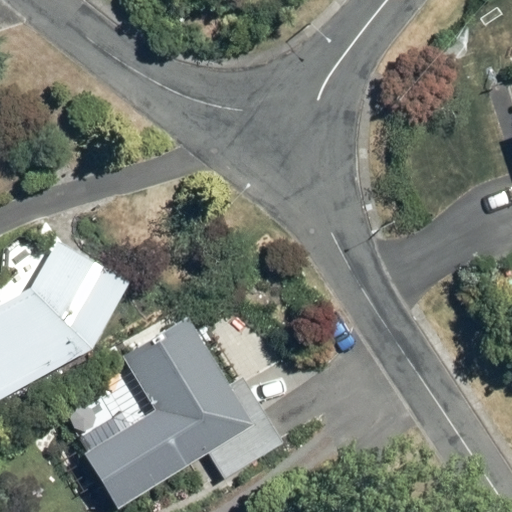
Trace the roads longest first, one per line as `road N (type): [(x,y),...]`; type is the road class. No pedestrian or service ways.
road 1 (residential): [(304,103),(313,169),(345,255),(509,511)]
road 2 (residential): [(48,0),(174,92),(242,109),(304,103)]
road 3 (residential): [(304,103),(391,0)]
